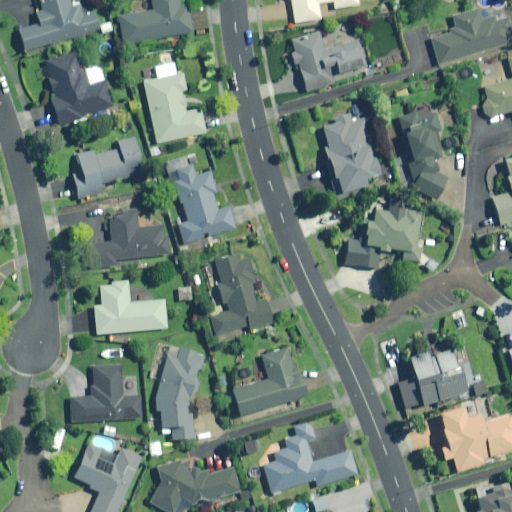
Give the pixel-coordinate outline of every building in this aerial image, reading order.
[(92,8),(82,11),(81,6),(72,8),(69,0),(39,0),(43,11),(36,13),(39,24),(19,30),(25,51),(99,31),(92,8)] [(180,6),(178,0),(150,0),(152,11),(118,16),(122,45),(193,33),(188,5),(180,6)] [(290,0),(295,24),(321,19),(318,4),(333,1),(335,9),(358,5),(357,0),(290,0)] [(483,7),(452,15),(456,31),(432,37),(438,63),(511,45),(511,40),(507,19),(496,22),(495,16),(486,18),(483,7)] [(325,48),(320,32),(291,41),(295,52),(291,53),(295,65),(298,64),(306,92),(334,83),(332,75),(365,66),(357,39),(325,48)] [(82,70),(78,54),(45,63),(55,98),(51,99),(59,126),(81,119),(80,116),(113,106),(106,81),(89,86),(84,70),(82,70)] [(489,119),(491,119),(511,114),(511,56),(507,58),(511,77),(511,79),(483,87),(486,100),(485,101),(483,102),(482,104),(482,105),(481,107),(481,109),(481,110),(482,112),(482,114),(483,115),(484,116),(486,117),(487,118),(489,119)] [(187,90),(183,73),(142,82),(156,144),(206,133),(201,109),(186,113),(181,91),(187,90)] [(439,130),(434,109),(398,117),(409,165),(413,182),(410,188),(436,201),(447,179),(435,172),(441,161),(439,153),(434,131),(439,130)] [(370,140),(362,111),(352,114),(321,122),(328,147),(324,148),(330,169),(328,169),(336,200),(368,191),(365,179),(378,176),(368,141),(370,140)] [(143,176),(136,138),(119,141),(122,160),(110,163),(108,151),(94,154),(93,152),(77,155),(80,174),(74,176),(78,199),(103,194),(102,186),(123,182),(122,179),(143,176)] [(511,159),(502,163),(511,192),(492,198),(501,225),(511,221),(511,159)] [(196,176),(192,165),(177,170),(180,181),(174,182),(187,222),(177,226),(183,245),(236,228),(230,207),(218,211),(212,193),(217,191),(211,171),(196,176)] [(377,269),(379,252),(389,253),(389,250),(403,251),(401,260),(419,263),(421,248),(417,248),(421,212),(404,210),(405,199),(389,197),(387,212),(375,210),(373,224),(365,223),(363,241),(349,239),(346,265),(377,269)] [(166,223),(139,226),(138,215),(110,218),(111,232),(91,235),(95,268),(115,266),(115,260),(169,254),(166,223)] [(253,251),(215,262),(221,284),(218,285),(226,313),(209,318),(214,336),(249,326),(250,330),(273,324),(266,299),(257,302),(251,280),(260,278),(253,251)] [(130,304),(128,281),(111,283),(111,286),(100,287),(102,307),(94,307),(96,335),(167,329),(165,301),(130,304)] [(188,288),(179,288),(179,301),(188,301),(188,288)] [(468,393),(454,346),(409,360),(415,379),(399,384),(406,409),(423,404),(424,407),(468,393)] [(297,374),(289,348),(261,356),(268,379),(233,390),(240,416),(308,396),(301,373),(297,374)] [(174,360),(163,358),(152,414),(163,416),(161,427),(174,429),(172,440),(193,444),(199,414),(188,412),(191,395),(198,396),(206,354),(176,349),(174,360)] [(123,397),(121,367),(92,369),(93,397),(70,399),(71,423),(140,419),(139,396),(123,397)] [(483,384),(472,389),(476,398),(488,393),(483,384)] [(467,419),(464,408),(439,414),(447,447),(441,448),(444,460),(453,458),(456,472),(483,465),(482,459),(511,451),(511,418),(511,415),(490,420),(488,414),(467,419)] [(351,451),(312,463),(306,444),(316,441),(311,423),(295,427),(298,436),(285,440),(288,449),(274,453),(277,462),(263,466),(271,493),(315,480),(317,487),(357,474),(351,451)] [(160,443),(150,444),(151,456),(161,455),(160,443)] [(88,444),(74,479),(88,485),(87,489),(98,493),(91,511),(119,511),(141,456),(120,448),(114,463),(97,457),(100,449),(88,444)] [(208,501),(240,490),(233,467),(207,474),(206,469),(197,472),(189,471),(182,468),(179,460),(155,467),(159,481),(147,502),(165,511),(179,511),(188,509),(190,505),(196,508),(205,505),(208,501)] [(511,511),(511,491),(509,492),(507,484),(490,489),(492,495),(477,499),(480,511),(476,511),(511,511)]
